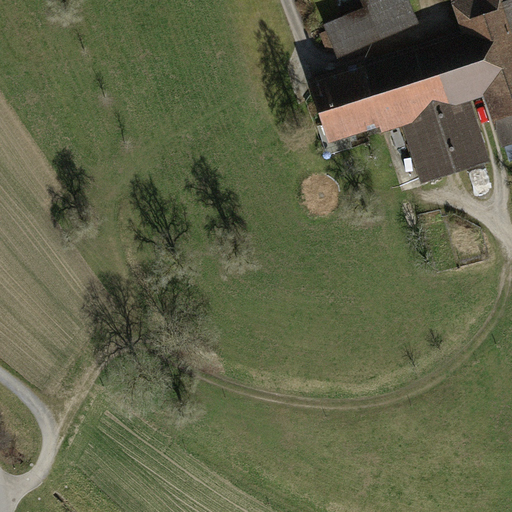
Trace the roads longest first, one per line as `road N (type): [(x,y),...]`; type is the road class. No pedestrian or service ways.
road 1 (track): [(287,0),(306,64),(438,17)]
road 2 (track): [(0,482),(40,467),(47,422),(0,370)]
